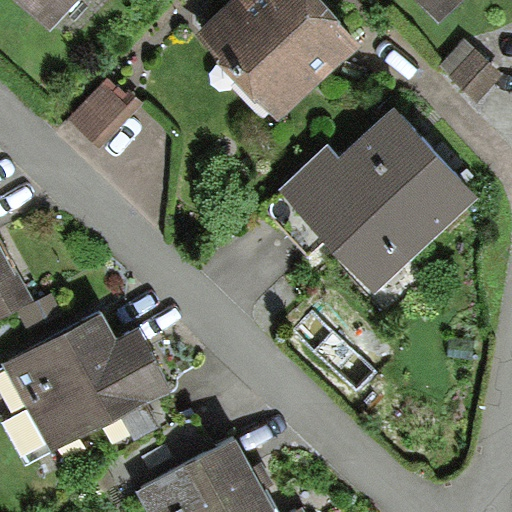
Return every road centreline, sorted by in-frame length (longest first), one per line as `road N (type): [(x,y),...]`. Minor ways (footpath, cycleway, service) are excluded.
road 1 (residential): [(444,511),(401,487),(0,106)]
road 2 (residential): [(481,511),(511,345)]
